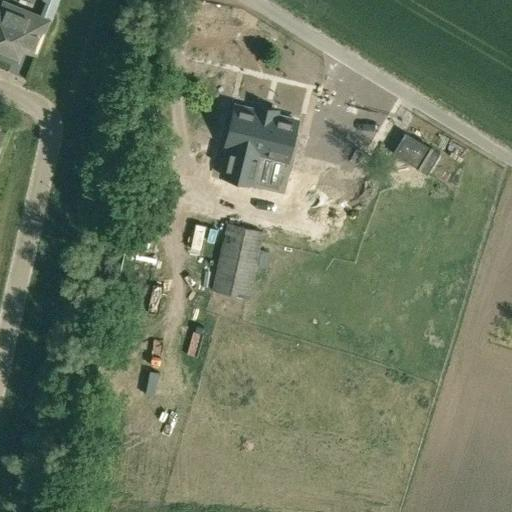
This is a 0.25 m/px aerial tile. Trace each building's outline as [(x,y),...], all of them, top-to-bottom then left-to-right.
[(0,54),(2,56),(4,50),(19,57),(22,49),(35,54),(49,20),(3,2),(0,7),(0,54)] [(305,120),(316,130),(357,81),(346,71),(305,120)] [(279,116),(254,110),(236,106),(226,147),(228,147),(221,175),(254,183),(261,155),(285,161),(286,161),(296,120),(279,116)] [(427,175),(439,154),(405,133),(393,153),(427,175)] [(228,223),(213,290),(248,298),(262,232),(228,223)]
